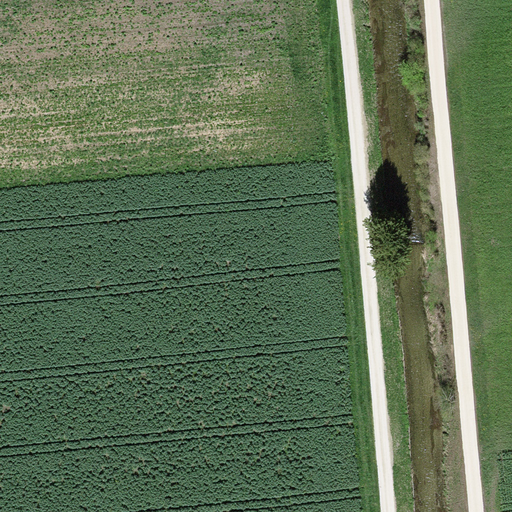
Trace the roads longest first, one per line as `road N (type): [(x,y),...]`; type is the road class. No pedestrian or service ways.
road 1 (track): [(480,511),(432,0)]
road 2 (track): [(385,511),(339,0)]
